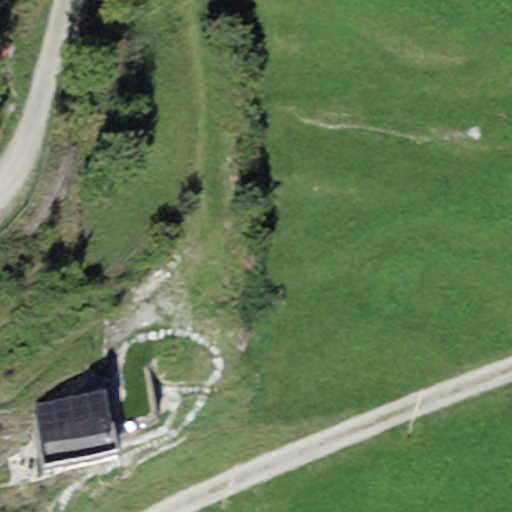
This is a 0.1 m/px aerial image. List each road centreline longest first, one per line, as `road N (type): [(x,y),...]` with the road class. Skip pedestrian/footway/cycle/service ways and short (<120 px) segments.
road 1 (track): [(172,511),(511,371)]
road 2 (track): [(81,0),(56,120),(32,179),(0,207)]
